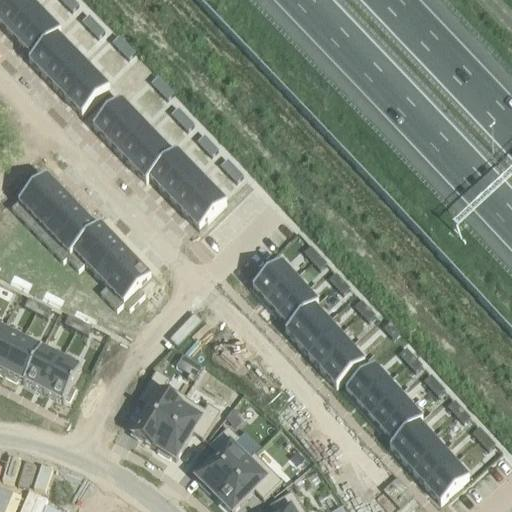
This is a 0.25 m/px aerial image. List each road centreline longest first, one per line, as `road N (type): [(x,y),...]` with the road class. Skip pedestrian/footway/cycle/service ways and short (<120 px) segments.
road 1 (residential): [(0,79),(199,283),(119,368),(80,456)]
road 2 (motorway): [(306,0),(511,215)]
road 3 (motorway): [(511,127),(392,0)]
